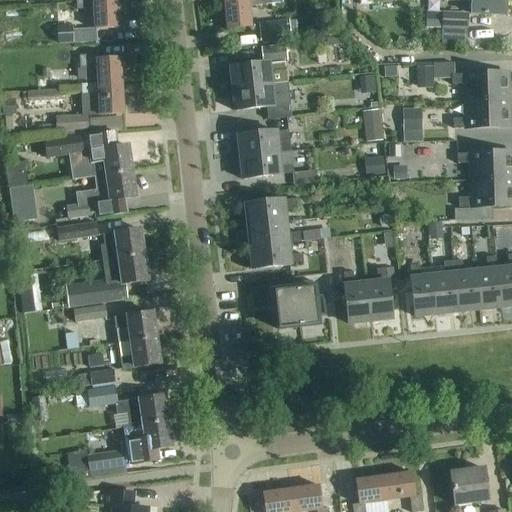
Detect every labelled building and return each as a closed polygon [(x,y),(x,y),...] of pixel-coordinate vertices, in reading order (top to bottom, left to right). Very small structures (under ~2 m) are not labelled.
[(94,31),(118,29),(117,1),(92,3),(92,0),(81,0),(76,0),(76,11),(93,10),(94,31)] [(247,0),(248,2),(223,5),(226,32),(251,29),(248,8),(264,6),(264,1),(263,0),(247,0)] [(503,0),(442,0),(443,2),(471,4),(471,16),(503,18),(503,0)] [(425,14),(425,29),(441,30),(441,46),(467,46),(467,30),(467,15),(442,14),(425,14)] [(258,25),(260,42),(290,39),(288,21),(258,25)] [(57,27),(58,46),(86,44),(86,26),(57,27)] [(327,40),(328,48),(355,46),(345,39),(327,40)] [(285,47),(260,49),(262,65),(287,63),(285,47)] [(122,88),(120,60),(98,61),(98,57),(80,58),(80,70),(97,69),(98,86),(98,89),(122,88)] [(268,65),(230,68),(233,92),(270,88),(287,86),(285,64),(268,66),(268,65)] [(396,68),(384,68),(385,79),(396,79),(396,68)] [(416,91),(433,90),(432,69),(415,69),(416,91)] [(377,91),(375,75),(360,77),(362,92),(377,91)] [(467,104),(510,103),(509,75),(467,77),(454,78),(454,88),(467,87),(467,104)] [(124,116),(122,88),(98,89),(98,86),(80,87),(82,117),(55,118),(56,127),(41,127),(42,133),(56,132),(56,133),(57,133),(57,138),(84,136),(83,133),(89,132),(88,119),(124,116)] [(270,88),(233,92),(235,114),(266,111),(267,122),(290,119),(287,86),(270,88)] [(27,104),(60,102),(60,91),(26,93),(27,104)] [(23,94),(4,95),(6,112),(16,112),(15,102),(23,102),(23,94)] [(468,131),(511,130),(510,103),(467,104),(468,121),(455,121),(455,131),(468,130),(468,131)] [(402,133),(421,133),(421,111),(402,111),(402,133)] [(365,145),(382,143),(378,112),(362,114),(365,145)] [(290,154),(288,132),(275,134),(275,133),(238,137),(240,160),(278,156),(290,154)] [(90,154),(67,157),(71,182),(93,179),(131,173),(127,148),(116,149),(114,133),(87,137),(89,153),(90,154)] [(87,136),(44,142),(47,160),(67,157),(90,154),(89,153),(87,137),(87,136)] [(388,147),(388,159),(400,159),(400,147),(388,147)] [(470,183),(511,181),(511,160),(511,154),(469,155),(456,157),(456,166),(469,166),(470,183)] [(278,156),(240,160),(242,182),(280,178),(280,177),(293,176),(292,167),(279,168),(278,156)] [(382,159),(364,161),(366,178),(384,176),(382,159)] [(9,162),(12,218),(33,217),(31,161),(9,162)] [(77,206),(65,208),(67,222),(95,217),(95,220),(125,216),(123,201),(134,199),(131,173),(93,179),(95,192),(75,195),(77,206)] [(491,209),(511,208),(511,181),(470,183),(470,199),(458,200),(458,209),(468,209),(471,209),(471,210),(491,209)] [(283,202),(245,206),(248,229),(285,224),(284,213),(297,211),(296,202),(283,203),(283,202)] [(492,221),(491,209),(471,210),(471,209),(468,209),(468,211),(454,212),(454,222),(492,221)] [(56,230),(58,244),(99,238),(97,224),(56,230)] [(285,224),(248,229),(250,250),(288,246),(300,245),(299,235),(287,236),(285,224)] [(440,224),(427,225),(429,242),(442,241),(440,224)] [(139,231),(102,237),(104,247),(100,248),(102,263),(143,257),(139,231)] [(319,232),(301,234),(303,244),(320,242),(319,232)] [(288,246),(250,250),(252,272),(290,267),(303,265),(301,256),(289,257),(288,246)] [(497,271),(501,309),(511,307),(511,256),(507,257),(509,270),(497,271)] [(11,257),(0,257),(0,275),(13,275),(11,257)] [(102,263),(105,282),(65,287),(67,305),(61,306),(61,310),(68,309),(68,310),(128,302),(125,286),(147,283),(143,257),(102,263)] [(496,258),(486,259),(487,272),(475,273),(480,311),(501,309),(497,271),(496,258)] [(453,263),(458,313),(480,311),(475,273),(464,275),(462,262),(453,263)] [(433,278),(437,316),(458,313),(453,263),(443,264),(444,277),(433,278)] [(411,280),(413,318),(437,316),(433,278),(421,279),(419,267),(410,268),(411,280)] [(365,285),(369,323),(392,321),(388,283),(387,283),(385,270),(376,271),(377,284),(365,285)] [(343,288),(347,326),(369,323),(365,285),(353,287),(352,274),(342,275),(344,288),(343,288)] [(294,279),(274,281),(275,293),(273,293),(278,332),(317,327),(316,318),(324,317),(322,297),(314,298),(313,289),(312,289),(311,282),(295,284),(294,279)] [(75,324),(106,320),(104,307),(73,311),(73,312),(60,314),(62,326),(75,324)] [(155,340),(151,314),(113,320),(117,346),(119,346),(121,346),(155,340)] [(155,340),(121,346),(119,346),(121,359),(120,359),(122,370),(133,369),(159,366),(155,340)] [(87,396),(115,391),(114,388),(115,387),(113,371),(89,374),(91,388),(92,388),(92,391),(87,392),(87,396)] [(117,406),(115,391),(87,396),(65,399),(66,411),(89,408),(89,409),(117,406)] [(167,423),(163,398),(124,403),(128,429),(167,423)] [(167,423),(128,429),(122,430),(128,466),(158,462),(157,451),(171,449),(167,423)] [(123,452),(86,457),(88,473),(126,468),(123,452)] [(488,504),(484,471),(449,475),(454,508),(488,504)] [(414,497),(411,474),(383,478),(386,502),(409,498),(410,511),(422,511),(420,496),(414,497)] [(383,478),(355,482),(358,505),(352,506),(352,511),(364,511),(363,505),(386,502),(383,478)] [(318,487),(290,491),(293,511),(312,511),(316,511),(327,511),(328,510),(321,511),(318,487)] [(293,511),(290,491),(263,495),(264,511),(293,511)] [(147,511),(147,510),(131,509),(132,496),(112,495),(112,498),(106,497),(105,509),(112,509),(111,511),(147,511)]
